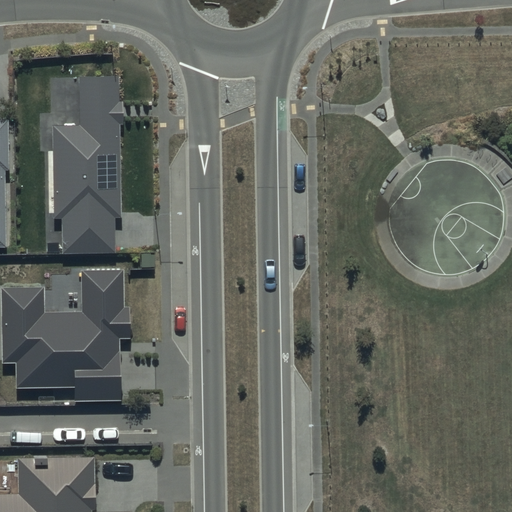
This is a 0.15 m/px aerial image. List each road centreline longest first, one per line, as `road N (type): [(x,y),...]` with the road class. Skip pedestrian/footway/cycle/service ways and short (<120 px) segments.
road 1 (residential): [(266,44),(273,511)]
road 2 (residential): [(214,511),(207,45)]
road 3 (residential): [(168,8),(20,0)]
